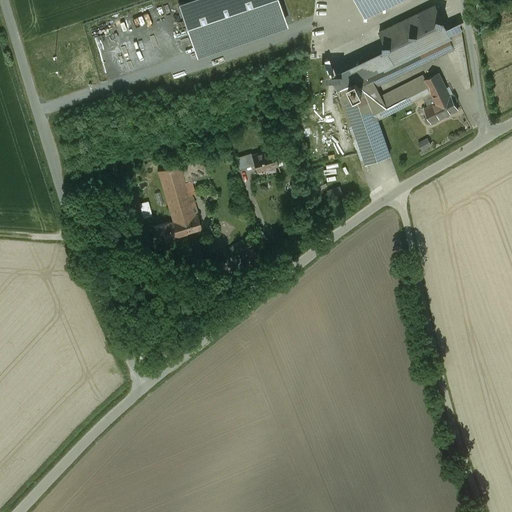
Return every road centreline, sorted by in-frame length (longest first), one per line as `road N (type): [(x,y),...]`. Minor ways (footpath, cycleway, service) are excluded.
road 1 (unclassified): [(142,387),(75,237),(4,0)]
road 2 (unclassified): [(395,193),(483,511)]
road 3 (unclassified): [(142,387),(395,193)]
road 4 (unclassified): [(18,511),(142,387)]
road 5 (unclassified): [(395,193),(511,123)]
